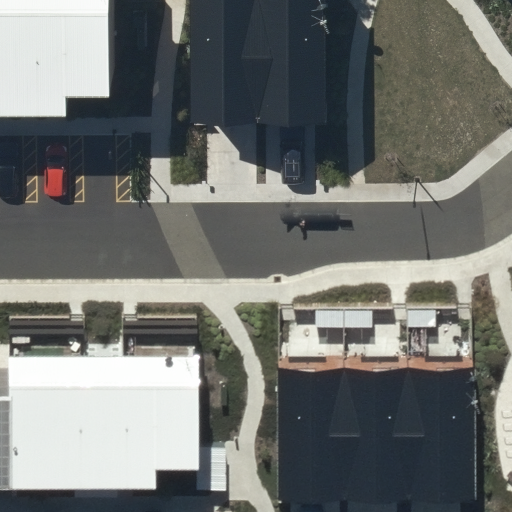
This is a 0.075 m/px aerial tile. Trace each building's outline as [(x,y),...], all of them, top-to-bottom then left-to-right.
[(110,0),(0,0),(0,49),(111,48),(110,0)] [(318,0),(188,0),(189,84),(319,84),(318,0)] [(189,322),(0,322),(0,430),(190,429),(189,322)] [(467,331),(271,333),(273,464),(469,462),(467,331)] [(511,511),(511,491),(487,483),(476,511),(511,511)]
